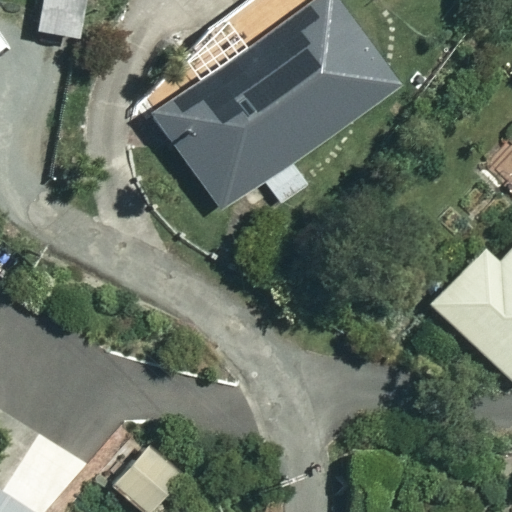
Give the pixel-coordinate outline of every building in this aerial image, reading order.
[(75,0),(32,0),(28,24),(71,31),(75,0)] [(320,0),(235,0),(214,18),(207,10),(165,45),(184,67),(136,107),(212,200),(375,66),(320,0)] [(511,224),(487,252),(473,239),(419,299),(511,382),(511,381),(511,224)] [(172,468),(139,436),(103,474),(136,506),(172,468)] [(0,511),(31,511),(0,488),(0,511)]
